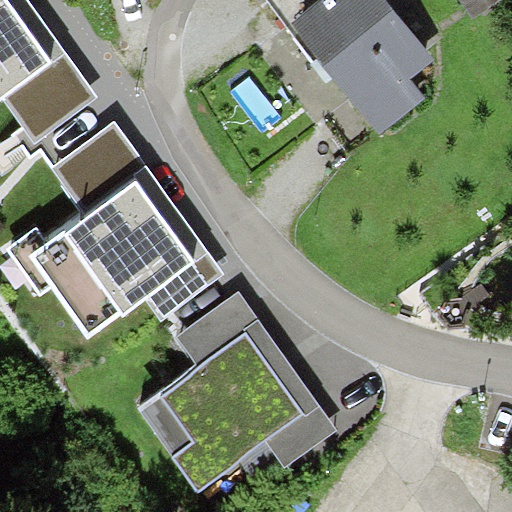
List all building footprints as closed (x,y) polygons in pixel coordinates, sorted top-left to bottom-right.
[(66,50),(30,0),(0,0),(0,97),(7,93),(66,50)] [(390,0),(301,0),(290,9),(351,89),(372,117),(410,89),(384,55),(414,32),(390,0)] [(97,91),(66,50),(7,93),(38,134),(97,91)] [(146,164),(115,119),(54,161),(86,206),(146,164)] [(225,273),(146,164),(86,206),(27,248),(89,333),(143,295),(161,319),(225,273)] [(128,393),(189,485),(263,436),(280,461),(335,424),(290,356),(239,279),(165,328),(184,357),(128,393)]
